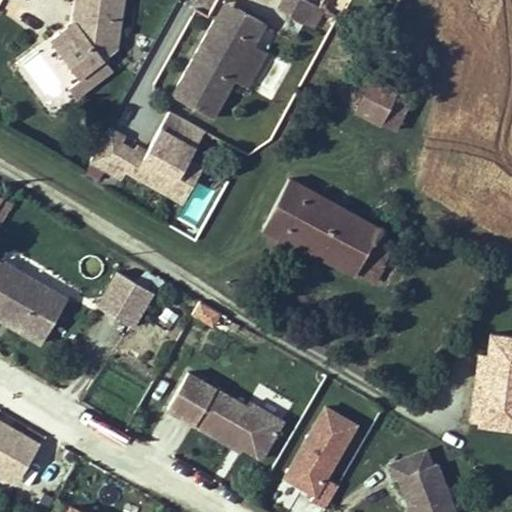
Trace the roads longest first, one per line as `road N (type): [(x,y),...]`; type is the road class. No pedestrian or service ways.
road 1 (unknown): [(0,163),(396,410),(419,421),(466,403)]
road 2 (unknown): [(249,511),(0,374)]
road 3 (unknown): [(188,0),(123,99),(144,142)]
